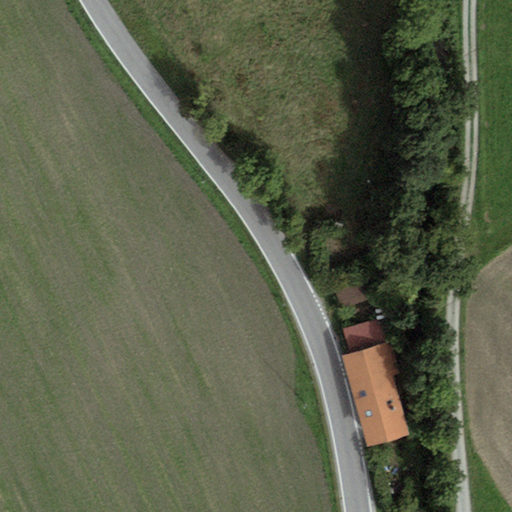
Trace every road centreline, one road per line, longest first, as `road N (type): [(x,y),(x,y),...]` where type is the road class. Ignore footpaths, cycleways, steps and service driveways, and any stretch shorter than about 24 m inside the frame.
road 1 (tertiary): [(359,511),(302,292),(232,179),(91,0)]
road 2 (track): [(472,0),(475,188),(454,306),(465,511)]
